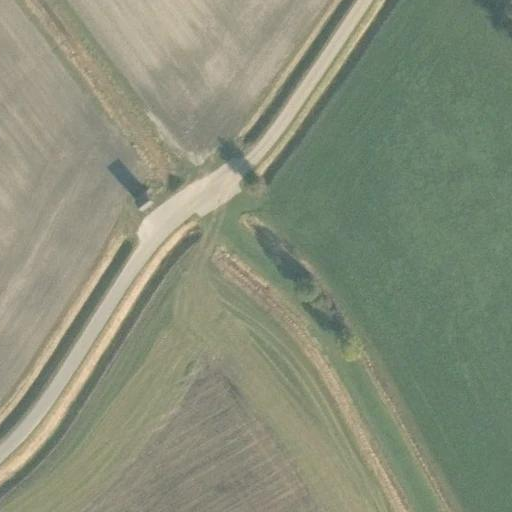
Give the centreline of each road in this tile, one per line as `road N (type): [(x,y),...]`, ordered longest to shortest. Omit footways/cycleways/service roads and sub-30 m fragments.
road 1 (unclassified): [(0,458),(143,253),(176,212),(234,175),(276,131),(362,0)]
road 2 (track): [(424,511),(337,344),(293,282),(229,230),(206,195)]
